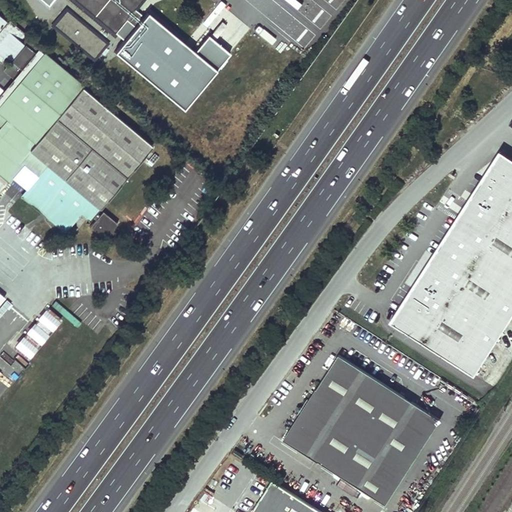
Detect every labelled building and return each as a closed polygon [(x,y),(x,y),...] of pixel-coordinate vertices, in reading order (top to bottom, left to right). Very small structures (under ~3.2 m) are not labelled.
[(112,54),(190,119),(225,78),(147,12),(143,16),(134,9),(141,0),(67,0),(115,40),(118,36),(123,41),(112,54)] [(191,0),(206,12),(216,0),(215,0),(191,0)] [(66,11),(54,26),(93,59),(105,44),(66,11)] [(4,25),(1,28),(0,26),(0,33),(8,24),(6,22),(4,25)] [(40,51),(8,24),(0,33),(0,59),(5,55),(13,62),(23,71),(5,92),(3,90),(0,93),(0,127),(4,131),(0,136),(0,168),(12,179),(25,164),(38,175),(23,193),(48,214),(44,219),(51,225),(52,223),(64,233),(72,224),(73,225),(80,217),(88,224),(92,220),(94,223),(88,230),(100,240),(106,233),(109,235),(116,227),(102,214),(98,219),(95,216),(152,148),(38,52),(40,51)] [(13,62),(0,78),(0,88),(3,90),(5,92),(23,71),(13,62)] [(396,324),(475,374),(511,316),(511,159),(505,155),(396,324)] [(153,228),(166,207),(153,199),(139,220),(153,228)] [(62,322),(49,310),(47,312),(60,324),(62,322)] [(47,312),(46,312),(38,321),(39,322),(52,333),(60,324),(47,312)] [(52,333),(39,322),(36,326),(49,337),(52,333)] [(36,326),(34,325),(26,334),(27,335),(41,346),(49,337),(36,326)] [(41,346),(27,335),(24,339),(37,350),(41,346)] [(24,339),(23,338),(15,347),(16,348),(29,360),(37,350),(24,339)] [(29,360),(16,348),(14,350),(27,362),(29,360)] [(319,461),(374,496),(428,411),(339,355),(317,389),(316,388),(284,439),(319,461)] [(247,380),(243,386),(247,389),(251,383),(247,380)] [(374,496),(387,504),(440,419),(428,411),(374,496)] [(323,511),(273,480),(252,511),(323,511)]
